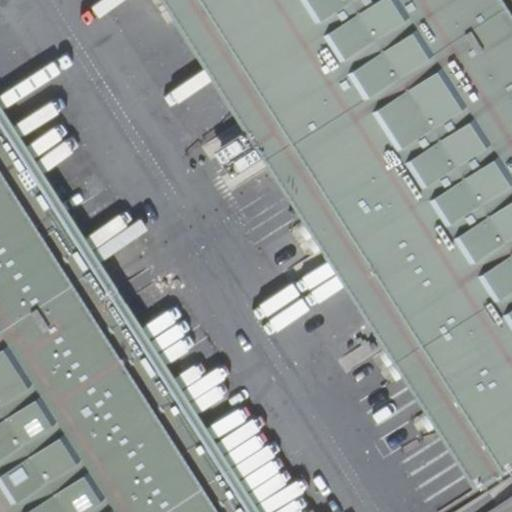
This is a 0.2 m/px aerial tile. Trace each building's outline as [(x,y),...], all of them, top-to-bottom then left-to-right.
[(162,0),(249,134),(252,132),(260,127),(186,12),(179,16),(168,0),(162,0)] [(511,0),(168,0),(179,16),(186,12),(260,127),(252,132),(262,148),(270,143),(307,201),(295,208),(312,235),(312,234),(324,226),(396,340),(385,348),(402,374),(414,367),(437,404),(424,413),(432,425),(445,417),(486,480),(511,463),(511,0)] [(262,511),(0,102),(0,166),(221,511),(262,511)] [(249,134),(219,153),(228,169),(262,148),(252,132),(249,134)] [(259,150),(296,208),(307,201),(270,143),(262,148),(259,150)] [(0,511),(221,511),(0,166),(0,511)] [(312,234),(385,348),(396,340),(324,226),(312,234)] [(402,374),(426,411),(437,404),(414,367),(402,374)] [(475,488),(486,480),(445,417),(434,424),(475,488)]
